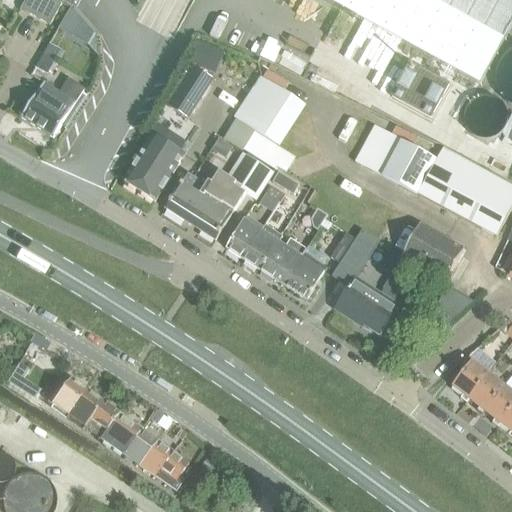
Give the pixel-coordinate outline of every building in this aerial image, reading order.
[(26,0),(21,11),(49,27),(61,6),(50,0),(26,0)] [(146,0),(134,23),(172,43),(195,0),(146,0)] [(511,0),(319,0),(337,9),(480,87),(511,27),(511,0)] [(70,11),(59,30),(89,46),(99,28),(70,11)] [(199,43),(190,64),(215,75),(224,54),(199,43)] [(43,55),(35,70),(46,76),(47,74),(50,75),(63,55),(49,46),(45,53),(43,55)] [(511,48),(504,47),(500,91),(511,91),(511,48)] [(212,80),(204,74),(194,69),(189,76),(188,76),(168,108),(190,122),(209,90),(207,89),(212,80)] [(233,124),(222,140),(274,172),(276,169),(286,175),(294,161),(274,148),(301,106),(258,80),(244,102),(237,98),(224,119),(233,124)] [(44,88),(23,121),(53,141),(54,140),(75,108),(85,92),(69,81),(58,97),(44,88)] [(511,190),(484,175),(442,152),(436,164),(373,128),(357,160),(354,164),(382,179),(493,240),(511,204),(511,190)] [(155,139),(126,184),(156,204),(185,159),(155,139)] [(256,204),(274,177),(244,157),(228,181),(220,176),(210,191),(189,177),(166,213),(215,245),(246,197),(256,204)] [(278,175),(272,185),(293,198),(299,187),(278,175)] [(270,187),(265,196),(280,205),(285,196),(270,187)] [(327,218),(317,212),(311,222),(313,230),(317,233),(320,228),(324,222),(327,218)] [(227,253),(244,264),(265,231),(264,230),(248,220),(227,253)] [(324,222),(320,228),(328,233),(331,227),(324,222)] [(244,264),(260,275),(278,247),(283,239),(266,228),(264,230),(265,231),(244,264)] [(463,253),(418,229),(400,261),(445,285),(463,253)] [(340,267),(331,280),(338,284),(349,291),(335,313),(352,324),(354,321),(379,337),(399,307),(395,305),(405,289),(391,280),(390,280),(383,291),(384,292),(381,296),(357,281),(357,280),(380,245),(361,233),(355,242),(340,267)] [(346,236),(330,260),(340,267),(355,242),(346,236)] [(261,274),(283,289),(304,256),(306,253),(291,244),(286,252),(278,247),(260,275),(261,274)] [(328,271),(304,256),(283,289),(307,304),(328,271)] [(36,338),(31,345),(46,353),(50,347),(36,338)] [(28,391),(33,382),(25,378),(28,371),(19,366),(10,381),(28,391)] [(467,406),(469,402),(488,378),(471,366),(453,390),(463,397),(460,400),(467,406)] [(483,418),(486,415),(484,414),(503,390),(488,378),(469,402),(479,410),(477,413),(483,418)] [(55,409),(71,420),(89,395),(73,384),(55,409)] [(499,430),(501,427),(501,426),(511,411),(511,396),(503,390),(484,414),(486,415),(494,422),(492,425),(499,430)] [(71,420),(87,432),(104,407),(89,395),(71,420)] [(87,432),(103,443),(121,418),(104,407),(87,432)] [(511,411),(501,426),(501,427),(511,434),(509,438),(511,440),(511,411)] [(103,443),(126,459),(143,434),(121,418),(103,443)] [(172,425),(167,432),(182,443),(187,436),(172,425)] [(126,459),(141,470),(159,445),(143,434),(126,459)] [(141,470),(156,481),(174,456),(159,445),(141,470)] [(190,467),(174,456),(156,481),(176,495),(183,486),(179,482),(190,467)] [(212,486),(223,471),(209,461),(199,476),(212,486)] [(18,472),(6,508),(20,511),(47,511),(57,485),(18,472)]
